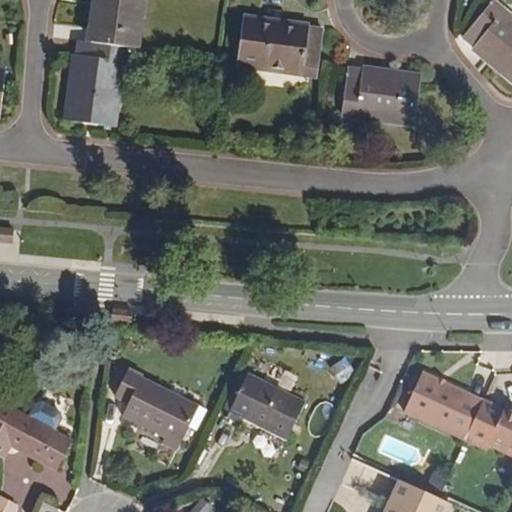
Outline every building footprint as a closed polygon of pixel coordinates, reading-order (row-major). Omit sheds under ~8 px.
[(134,0),(91,0),(86,40),(116,43),(129,44),(134,0)] [(511,75),(511,20),(488,0),(461,31),(511,75)] [(312,72),(318,29),(240,18),(234,60),(312,72)] [(63,119),(105,124),(116,43),(86,40),(72,38),(63,119)] [(409,118),(414,78),(346,69),(341,108),(409,118)] [(13,228),(0,227),(0,241),(12,243),(13,228)] [(131,326),(132,314),(111,312),(110,324),(131,326)] [(424,363),(405,404),(466,432),(483,394),(485,390),(424,363)] [(143,378),(147,370),(133,364),(119,393),(133,400),(126,413),(168,432),(166,436),(181,444),(200,404),(143,378)] [(286,435),(306,398),(251,369),(229,412),(243,420),(246,415),(286,435)] [(511,404),(511,407),(483,394),(466,432),(493,445),(496,441),(511,448),(511,404)] [(33,408),(26,420),(0,405),(0,458),(1,459),(6,449),(54,473),(69,443),(53,434),(59,422),(57,416),(39,406),(33,408)] [(445,511),(455,493),(402,469),(383,511),(445,511)] [(0,511),(14,511),(19,502),(0,495),(0,511)] [(33,511),(56,511),(58,510),(41,500),(33,511)] [(205,500),(188,511),(209,511),(212,510),(205,500)]
